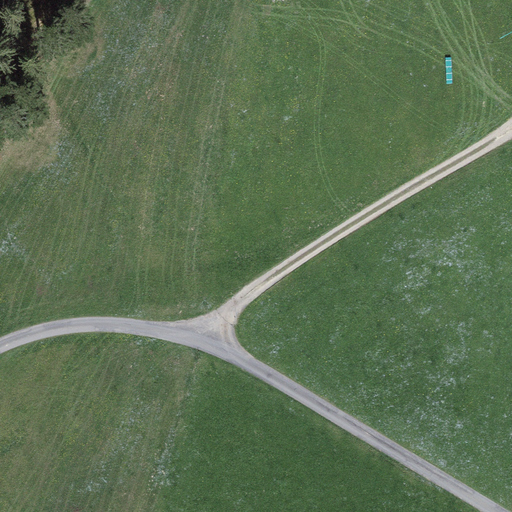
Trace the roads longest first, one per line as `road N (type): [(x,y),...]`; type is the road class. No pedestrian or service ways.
road 1 (track): [(0,346),(89,323),(210,338),(496,511)]
road 2 (track): [(210,338),(241,299),(511,128)]
